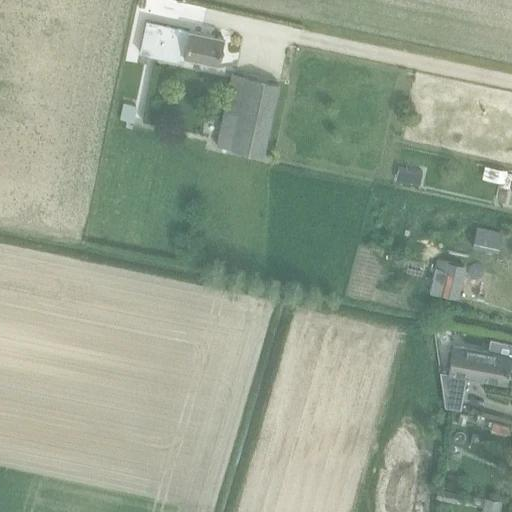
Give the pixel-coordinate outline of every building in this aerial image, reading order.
[(157,0),(156,10),(178,15),(181,2),(173,0),(157,0)] [(146,21),(139,52),(150,54),(150,56),(167,59),(168,53),(183,56),(198,59),(217,63),(223,38),(203,34),(156,24),(146,21)] [(216,145),(232,148),(263,154),(278,83),(231,73),(216,145)] [(137,107),(123,104),(120,119),(134,122),(137,107)] [(509,153),(511,120),(420,116),(419,130),(463,132),(463,151),(509,153)] [(511,159),(505,158),(501,180),(511,182),(511,159)] [(433,178),(436,166),(412,160),(409,173),(433,178)] [(477,230),(473,249),(479,251),(481,251),(483,241),(499,245),(501,235),(477,230)] [(464,266),(436,259),(428,292),(456,299),(464,266)] [(440,371),(439,371),(442,388),(444,405),(445,405),(447,406),(460,408),(463,392),(466,377),(475,378),(476,376),(505,382),(510,356),(488,352),(453,345),(448,372),(440,371)] [(483,497),(483,489),(459,487),(458,495),(483,497)]
